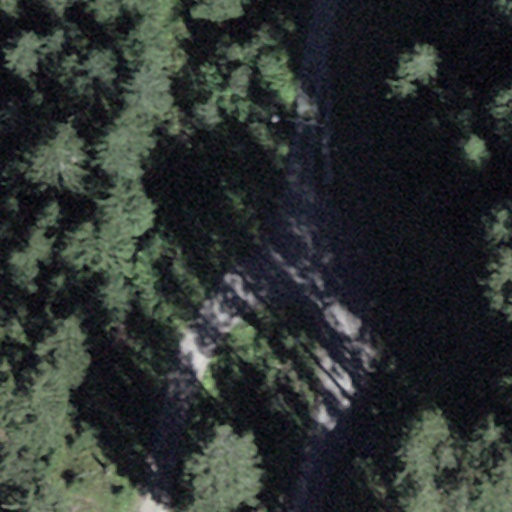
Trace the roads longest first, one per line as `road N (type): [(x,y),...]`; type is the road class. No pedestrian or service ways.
road 1 (track): [(289,239),(244,259),(182,356),(164,409),(155,511)]
road 2 (track): [(298,511),(347,345),(332,266),(289,239)]
road 3 (track): [(289,239),(321,0)]
